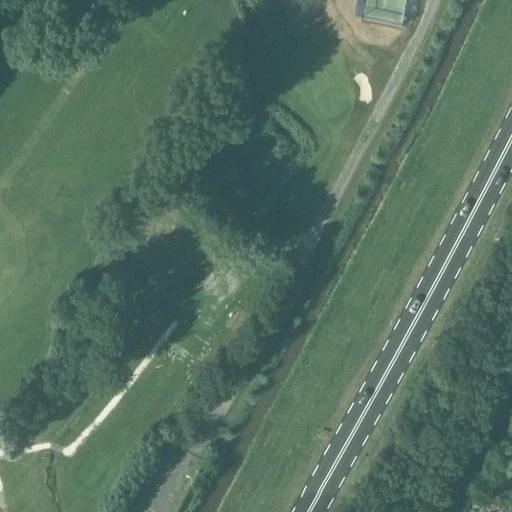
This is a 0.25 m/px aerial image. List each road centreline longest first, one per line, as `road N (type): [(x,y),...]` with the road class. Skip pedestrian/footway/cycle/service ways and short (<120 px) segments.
road 1 (track): [(165,511),(354,168),(434,0)]
road 2 (primary): [(310,511),(511,137)]
